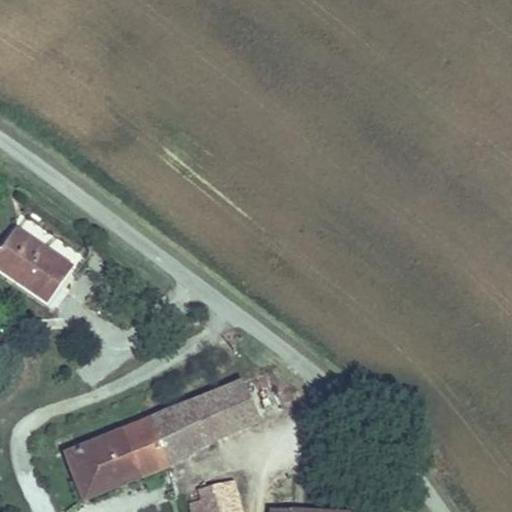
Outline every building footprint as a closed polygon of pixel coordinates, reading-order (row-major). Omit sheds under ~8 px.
[(21,237),(0,269),(53,305),(74,273),(21,237)] [(151,417),(171,465),(173,464),(212,438),(259,420),(243,378),(151,417)] [(87,501),(171,465),(151,417),(65,454),(87,501)] [(304,479),(277,479),(277,504),(304,504),(304,479)] [(240,511),(234,480),(203,487),(208,511),(240,511)]
